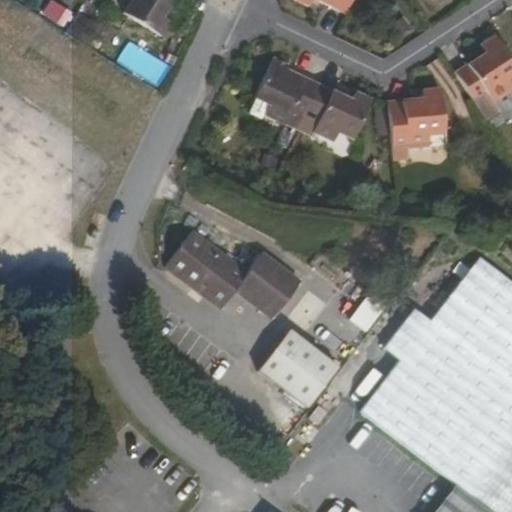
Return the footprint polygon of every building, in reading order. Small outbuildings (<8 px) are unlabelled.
[(175,0),(134,0),(137,2),(129,15),(162,36),(172,22),(165,16),(175,0)] [(311,0),(313,0),(345,14),(351,0),(294,0),(309,7),(311,0)] [(67,33),(88,43),(97,23),(77,13),(67,33)] [(485,52),(454,73),(475,104),(485,95),(492,105),(511,91),(502,78),(511,70),(511,62),(493,36),(480,45),(485,52)] [(287,68),(288,64),(274,57),(257,92),(272,100),(265,114),(297,129),(319,84),(308,78),(305,82),(285,73),(287,68)] [(319,84),(297,129),(310,135),(313,131),(333,141),(340,127),(354,135),(371,98),(355,91),(351,98),(319,84)] [(386,102),(391,151),(429,148),(428,130),(444,129),(441,89),(421,90),(422,99),(386,102)] [(299,282),(262,253),(248,272),(193,230),(166,265),(222,308),(236,291),(271,318),(299,282)] [(511,511),(511,283),(478,258),(430,320),(414,308),(384,346),(399,360),(359,410),(454,484),(432,511),(511,511)] [(50,303),(63,301),(61,282),(48,283),(50,303)] [(363,331),(385,304),(370,292),(348,319),(363,331)] [(285,335),(254,376),(304,413),(334,373),(285,335)] [(328,412),(320,405),(310,417),(318,425),(328,412)]
